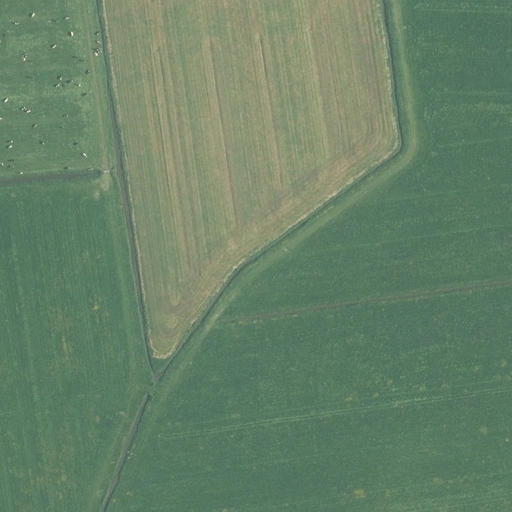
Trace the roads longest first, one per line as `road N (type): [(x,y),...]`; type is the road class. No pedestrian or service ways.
road 1 (track): [(389,0),(408,150),(244,275),(160,387),(141,390)]
road 2 (track): [(82,0),(107,187)]
